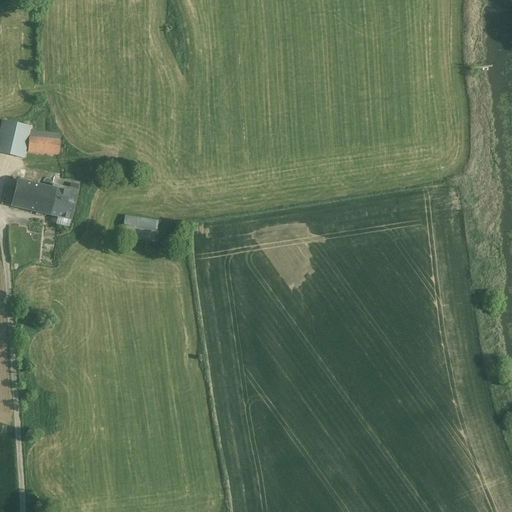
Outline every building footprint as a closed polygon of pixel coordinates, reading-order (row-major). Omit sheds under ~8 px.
[(30,127),(2,121),(0,129),(0,153),(23,158),(22,159),(23,159),(28,139),(27,139),(29,131),(30,127)] [(41,133),(29,131),(28,137),(27,152),(58,154),(60,135),(41,133)] [(55,189),(16,180),(10,207),(50,216),(56,189),(55,189)] [(77,191),(56,186),(55,189),(56,189),(50,216),(57,217),(56,224),(68,227),(77,191)] [(123,217),(121,236),(155,240),(157,221),(123,217)]
